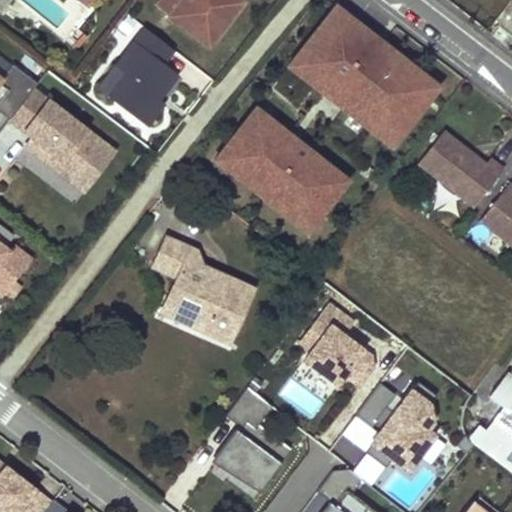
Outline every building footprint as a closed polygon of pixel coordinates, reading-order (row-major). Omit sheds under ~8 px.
[(163,0),(158,7),(209,46),(243,3),(239,0),(163,0)] [(331,0),(285,64),(399,144),(448,76),(340,0),(331,0)] [(146,127),(183,79),(164,64),(174,51),(145,28),(115,66),(126,75),(109,97),(146,127)] [(0,111),(10,119),(34,88),(38,83),(13,64),(2,79),(0,76),(0,111)] [(97,89),(109,97),(126,75),(115,66),(97,89)] [(103,141),(34,88),(10,119),(35,138),(40,142),(32,151),(57,170),(64,161),(79,172),(103,141)] [(212,153),(310,233),(357,176),(259,96),(212,153)] [(466,150),(443,132),(418,163),(443,182),(460,196),(474,207),(503,170),(490,159),(485,165),(472,154),(468,160),(461,155),(466,150)] [(27,148),(32,151),(40,142),(35,138),(27,148)] [(64,161),(57,170),(85,192),(116,152),(103,141),(79,172),(64,161)] [(466,150),(461,155),(468,160),(472,154),(466,150)] [(511,245),(511,185),(509,183),(480,221),(494,231),(511,245)] [(170,295),(185,301),(177,319),(207,332),(211,325),(233,334),(253,289),(226,277),(216,280),(205,276),(202,266),(196,251),(167,238),(154,266),(177,277),(170,295)] [(0,295),(3,297),(32,259),(14,246),(9,252),(0,244),(0,295)] [(205,276),(216,280),(226,277),(202,266),(205,276)] [(162,312),(177,319),(185,301),(170,295),(162,312)] [(357,390),(383,351),(339,320),(345,312),(326,298),(292,347),(357,390)] [(207,332),(229,342),(233,334),(211,325),(207,332)] [(490,396),(504,407),(486,431),(479,425),(471,437),(472,441),(487,452),(511,470),(511,371),(510,374),(508,372),(490,396)] [(278,394),(310,416),(324,397),(292,374),(278,394)] [(259,427),(273,400),(244,386),(230,415),(237,418),(214,464),(266,489),(289,442),(259,427)] [(409,464),(437,426),(433,404),(413,389),(397,407),(386,419),(378,429),(371,437),(409,464)] [(336,450),(356,463),(372,438),(351,426),(336,450)] [(368,449),(355,469),(374,481),(387,461),(368,449)] [(6,511),(43,511),(47,508),(31,495),(36,490),(6,466),(1,472),(0,471),(0,511),(5,511),(6,511)] [(47,508),(52,502),(36,490),(31,495),(47,508)] [(321,511),(348,511),(331,499),(321,511)]
